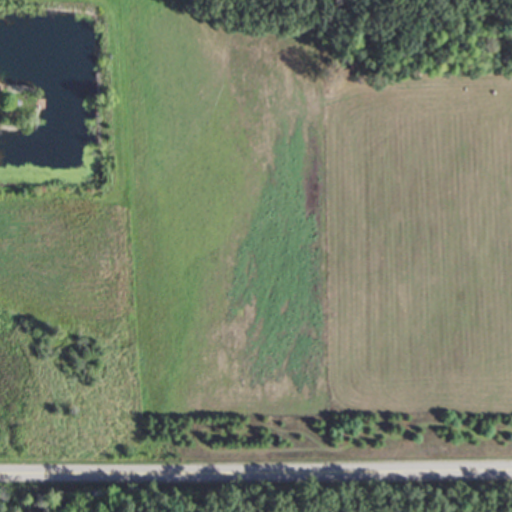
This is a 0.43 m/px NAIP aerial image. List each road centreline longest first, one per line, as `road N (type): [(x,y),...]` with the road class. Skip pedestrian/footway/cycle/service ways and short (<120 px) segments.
road 1 (secondary): [(0,487),(511,480)]
road 2 (residential): [(236,0),(243,484)]
